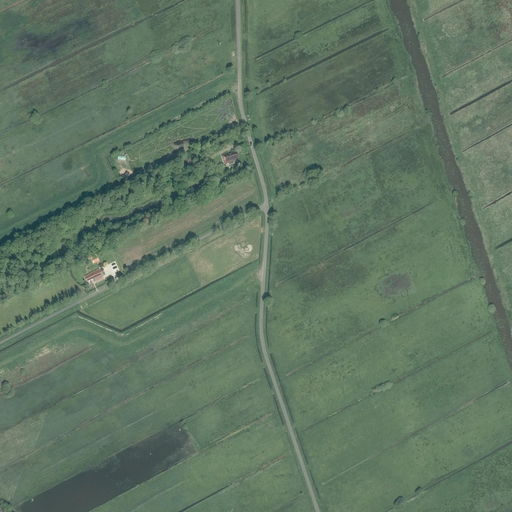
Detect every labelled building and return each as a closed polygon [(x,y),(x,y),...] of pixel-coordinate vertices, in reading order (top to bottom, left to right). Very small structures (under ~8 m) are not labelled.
[(207,155),(215,150),(212,145),(192,157),(195,162),(203,158),(204,161),(208,158),(207,155)] [(229,163),(229,164),(233,162),(239,160),(237,152),(229,155),(228,153),(222,155),(225,165),(227,164),(227,163),(229,163)] [(196,163),(192,156),(185,161),(188,167),(196,163)] [(208,192),(204,184),(202,185),(201,184),(196,187),(201,196),(208,192)] [(98,261),(95,254),(90,257),(93,263),(98,261)] [(94,283),(103,278),(99,269),(89,274),(89,275),(85,277),(87,282),(92,280),(94,283)]
